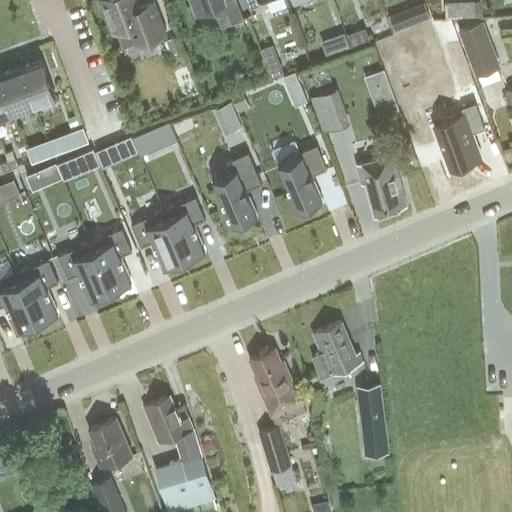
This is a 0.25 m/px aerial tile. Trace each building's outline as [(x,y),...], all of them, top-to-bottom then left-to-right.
[(164,33),(152,3),(138,8),(134,0),(99,0),(111,31),(116,29),(122,47),(135,43),(135,44),(164,33)] [(243,19),(236,0),(225,0),(224,1),(223,0),(193,0),(197,10),(212,5),(217,17),(227,13),(231,24),(243,19)] [(472,0),(463,0),(464,15),(474,14),(472,0)] [(406,9),(388,16),(394,32),(412,25),(406,9)] [(480,21),(458,29),(476,76),(497,68),(480,21)] [(363,29),(347,35),(352,50),(369,44),(363,29)] [(178,37),(166,41),(171,56),(183,52),(178,37)] [(20,67),(34,105),(55,97),(41,59),(20,67)] [(277,59),(265,63),(270,78),(282,73),(277,59)] [(0,74),(0,76),(13,112),(34,105),(20,67),(0,74)] [(384,68),(365,75),(372,95),(391,88),(384,68)] [(294,71),(282,76),(289,91),(301,86),(294,71)] [(0,117),(13,112),(0,76),(0,117)] [(336,88),(312,96),(324,130),(347,122),(336,88)] [(459,113),(431,125),(451,171),(481,158),(469,129),(488,122),(479,97),(456,105),(459,113)] [(244,99),(235,103),(238,110),(247,106),(244,99)] [(145,131),(132,137),(140,155),(153,149),(145,131)] [(62,133),(47,139),(52,153),(67,147),(62,133)] [(39,158),(52,153),(47,139),(34,144),(39,158)] [(102,167),(118,161),(110,144),(95,151),(102,167)] [(301,154),(277,164),(297,211),(322,200),(312,175),(327,168),(316,144),(300,151),(301,154)] [(236,169),(212,179),(232,225),(257,214),(246,190),(262,183),(248,152),(231,159),(236,169)] [(374,214),(407,205),(393,155),(356,164),(362,184),(365,183),(374,214)] [(73,157),(57,163),(64,179),(80,172),(73,157)] [(15,159),(8,161),(11,169),(18,166),(15,159)] [(11,169),(8,161),(1,164),(3,171),(11,169)] [(37,170),(26,175),(33,189),(43,185),(37,170)] [(195,196),(163,210),(184,259),(205,250),(194,224),(205,219),(195,196)] [(184,259),(163,210),(131,223),(141,246),(152,241),(163,268),(184,259)] [(122,227),(90,241),(111,290),(131,282),(120,255),(131,250),(122,227)] [(111,290),(90,241),(57,255),(67,278),(79,273),(90,299),(111,290)] [(48,259),(16,273),(37,322),(58,313),(46,287),(58,282),(48,259)] [(37,322),(16,273),(0,279),(0,306),(5,304),(16,331),(37,322)] [(328,374),(364,360),(360,351),(355,353),(342,320),(313,332),(321,353),(313,356),(321,378),(328,374)] [(275,348),(249,359),(256,375),(255,376),(272,416),(302,403),(283,360),(280,361),(275,348)] [(169,511),(215,497),(192,424),(189,417),(181,420),(170,394),(143,405),(159,443),(175,436),(182,459),(155,467),(169,511)] [(362,428),(385,425),(382,398),(359,400),(362,428)] [(100,467),(132,453),(116,416),(88,428),(96,446),(92,448),(100,467)] [(277,485),(296,480),(280,423),(258,429),(269,470),(272,469),(277,485)] [(103,511),(126,511),(111,476),(92,484),(103,511)] [(314,511),(331,511),(329,499),(313,501),(314,511)]
